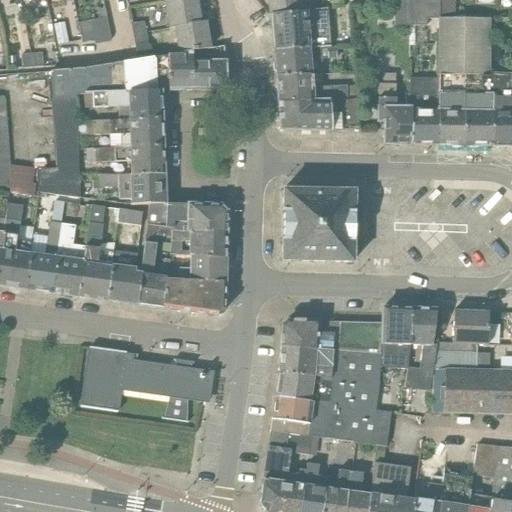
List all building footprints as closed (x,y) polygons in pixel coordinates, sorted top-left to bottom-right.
[(174,29),(199,24),(195,0),(185,0),(164,3),(168,30),(174,29)] [(271,16),(301,13),(299,0),(267,0),(269,16),(271,16)] [(409,30),(408,0),(404,0),(394,1),(393,30),(409,30)] [(408,0),(409,30),(425,30),(425,23),(438,23),(438,19),(439,19),(439,0),(408,0)] [(274,52),(330,49),(329,32),(327,9),(307,12),(301,13),(271,16),(273,37),(274,52)] [(55,43),(65,41),(60,16),(50,18),(55,43)] [(459,147),(486,148),(492,148),(494,99),(511,98),(511,71),(490,71),(490,63),(489,45),(490,20),(461,19),(439,19),(438,19),(438,23),(438,34),(438,41),(437,77),(438,76),(438,80),(437,147),(459,147)] [(91,21),(78,24),(82,45),(96,42),(91,21)] [(133,35),(146,33),(144,22),(131,25),(133,35)] [(192,52),(209,50),(205,23),(199,24),(174,29),(178,54),(192,52)] [(134,46),(148,44),(146,33),(133,35),(134,46)] [(192,52),(193,92),(220,92),(225,87),(224,48),(209,50),(192,52)] [(276,79),(322,74),(321,61),(337,60),(337,49),(330,49),(274,52),(276,79)] [(178,54),(119,64),(121,94),(160,92),(193,92),(192,52),(178,54)] [(33,68),(43,68),(42,54),(31,55),(33,68)] [(22,69),(33,68),(31,55),(21,56),(22,69)] [(84,96),(110,95),(108,66),(84,70),(50,72),(51,103),(56,173),(36,170),(38,194),(79,200),(80,183),(79,175),(78,158),(78,151),(76,97),(84,96)] [(329,101),(358,100),(357,86),(323,88),(322,74),(276,79),(278,104),(329,101)] [(383,146),(410,147),(410,108),(408,108),(396,108),(395,85),(395,75),(383,75),(382,85),(377,85),(377,108),(377,124),(384,124),(383,146)] [(410,147),(437,147),(438,80),(409,80),(408,108),(410,108),(410,147)] [(119,109),(161,108),(160,92),(121,94),(110,95),(84,96),(85,111),(93,111),(93,110),(119,109)] [(511,148),(511,123),(511,98),(494,99),(492,148),(511,148)] [(330,132),(360,132),(358,100),(329,101),(330,132)] [(285,131),(330,132),(329,101),(278,104),(279,126),(285,131)] [(141,121),(161,121),(161,108),(119,109),(120,121),(141,121)] [(120,136),(162,136),(161,121),(141,121),(120,121),(85,123),(85,138),(120,136)] [(120,149),(162,147),(162,136),(120,136),(120,149)] [(120,149),(85,151),(86,157),(86,165),(95,165),(95,164),(129,162),(163,162),(162,147),(120,149)] [(129,176),(163,175),(163,162),(129,162),(129,176)] [(129,176),(97,176),(98,183),(99,189),(115,190),(114,194),(118,194),(119,201),(129,201),(129,207),(148,206),(165,206),(163,175),(129,176)] [(353,264),(353,233),(354,192),(282,191),(281,262),(353,264)] [(78,297),(92,299),(99,252),(102,226),(101,226),(104,208),(91,206),(82,262),(78,297)] [(146,226),(173,226),(226,228),(227,212),(222,207),(165,206),(148,206),(146,226)] [(116,225),(140,228),(142,213),(118,210),(116,225)] [(0,285),(11,287),(16,252),(21,215),(6,213),(0,257),(0,285)] [(25,289),(51,293),(60,231),(61,225),(49,223),(44,256),(30,254),(25,289)] [(162,309),(169,263),(169,261),(163,261),(163,260),(154,258),(156,246),(156,236),(171,238),(173,226),(146,226),(140,274),(136,305),(162,309)] [(188,248),(226,249),(226,228),(173,226),(171,238),(171,243),(188,243),(188,248)] [(51,293),(78,297),(82,262),(71,260),(74,233),(60,231),(51,293)] [(188,270),(225,274),(226,249),(188,248),(188,252),(186,253),(185,258),(189,257),(188,270)] [(11,287),(25,289),(30,254),(16,252),(11,287)] [(92,299),(106,301),(113,254),(99,252),(92,299)] [(106,301),(136,305),(140,274),(135,273),(135,270),(124,268),(125,255),(113,253),(113,254),(106,301)] [(162,309),(182,312),(188,270),(175,269),(175,263),(169,263),(162,309)] [(188,270),(182,312),(218,317),(224,312),(225,274),(188,270)] [(379,369),(407,370),(408,368),(410,347),(411,310),(382,309),(381,324),(381,345),(380,364),(379,369)] [(430,392),(433,369),(436,346),(431,346),(436,311),(411,310),(410,347),(422,347),(419,370),(408,368),(407,370),(404,389),(407,390),(430,392)] [(452,345),(487,346),(488,313),(453,312),(452,345)] [(280,353),(327,359),(331,323),(286,322),(282,326),(280,353)] [(380,364),(381,345),(381,324),(331,323),(327,359),(380,364)] [(187,399),(207,402),(211,374),(189,371),(193,364),(194,365),(194,363),(174,360),(174,362),(175,362),(176,369),(125,362),(126,353),(90,348),(81,407),(120,413),(124,390),(170,397),(164,419),(162,418),(162,420),(188,423),(188,422),(187,422),(187,399)] [(445,370),(433,369),(431,414),(442,414),(511,416),(511,371),(484,371),(484,353),(446,351),(446,352),(445,352),(445,370)] [(277,383),(378,394),(378,387),(379,369),(380,364),(327,359),(280,353),(279,373),(277,383)] [(377,447),(386,448),(391,414),(375,413),(378,394),(277,383),(270,433),(288,435),(311,438),(377,447)] [(309,450),(311,438),(288,435),(270,433),(268,445),(286,447),(309,450)] [(472,476),(494,479),(498,448),(477,446),(473,474),(472,476)] [(299,511),(305,472),(298,470),(297,477),(287,476),(291,451),(267,447),(261,489),(259,507),(262,511),(299,511)] [(386,448),(377,447),(370,495),(367,511),(414,511),(416,500),(414,500),(414,501),(406,500),(410,469),(399,467),(383,465),(386,448)] [(511,511),(511,507),(511,448),(498,448),(494,479),(491,499),(488,511),(511,511)] [(299,511),(322,511),(326,489),(328,478),(317,476),(319,467),(309,465),(306,466),(305,472),(299,511)] [(466,511),(469,495),(472,476),(473,474),(444,470),(441,487),(438,511),(466,511)] [(322,511),(345,511),(351,473),(349,473),(342,471),(338,471),(336,490),(326,489),(322,511)] [(345,511),(367,511),(370,495),(360,494),(363,474),(351,473),(345,511)] [(414,511),(438,511),(441,487),(427,484),(425,501),(416,500),(414,511)] [(466,511),(488,511),(491,499),(469,495),(466,511)]
